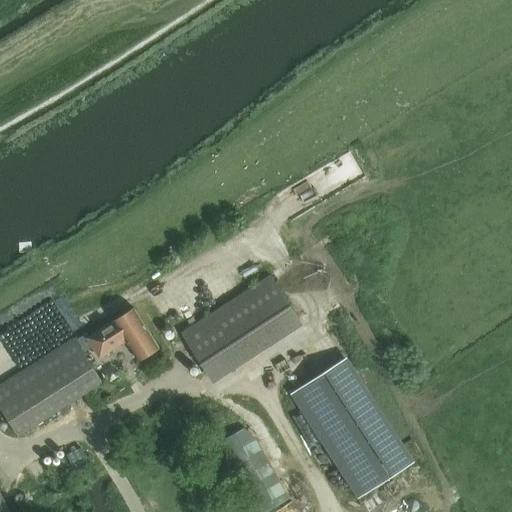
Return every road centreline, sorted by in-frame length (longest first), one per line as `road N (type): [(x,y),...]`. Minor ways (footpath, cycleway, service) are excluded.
road 1 (unknown): [(323,511),(255,392),(260,371),(276,356),(318,351)]
road 2 (unknown): [(77,409),(189,355)]
